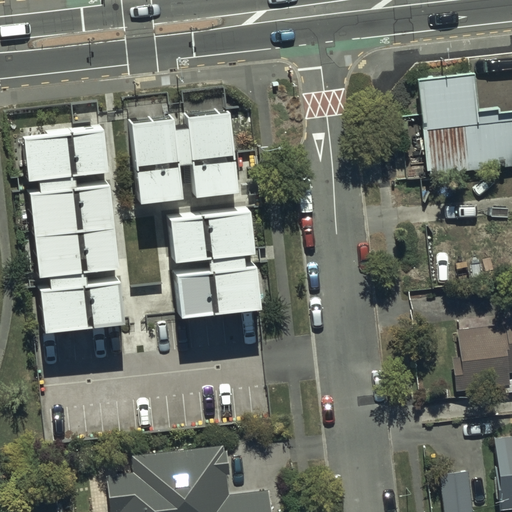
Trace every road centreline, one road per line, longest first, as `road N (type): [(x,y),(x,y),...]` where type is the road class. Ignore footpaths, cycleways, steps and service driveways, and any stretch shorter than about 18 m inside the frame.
road 1 (residential): [(366,511),(313,11)]
road 2 (secondary): [(313,11),(0,46)]
